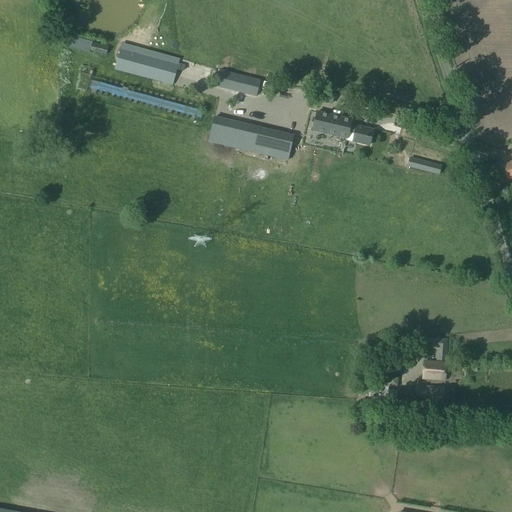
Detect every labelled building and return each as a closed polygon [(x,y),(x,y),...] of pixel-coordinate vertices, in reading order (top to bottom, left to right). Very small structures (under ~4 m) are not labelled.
[(92,44),(64,36),(61,47),(89,55),(90,52),(92,44)] [(121,48),(115,70),(173,86),(179,63),(121,48)] [(220,72),(216,88),(256,98),(260,82),(220,72)] [(317,94),(316,101),(330,104),(332,97),(317,94)] [(317,114),(314,131),(347,138),(347,142),(354,143),(355,142),(370,145),(373,131),(350,126),(351,122),(317,114)] [(307,141),(310,132),(282,125),(280,134),(307,141)] [(414,142),(412,150),(444,158),(446,150),(414,142)] [(285,160),(290,161),(293,147),(282,144),(280,152),(287,154),(285,160)] [(422,337),(422,349),(438,350),(437,363),(447,364),(450,340),(422,337)] [(422,363),(422,380),(444,381),(444,364),(422,363)] [(384,365),(383,373),(401,373),(401,365),(384,365)] [(379,377),(377,402),(398,403),(399,392),(389,391),(389,387),(398,388),(399,377),(379,377)] [(416,388),(415,408),(443,409),(444,388),(416,388)] [(371,420),(367,413),(361,416),(365,423),(371,420)]
